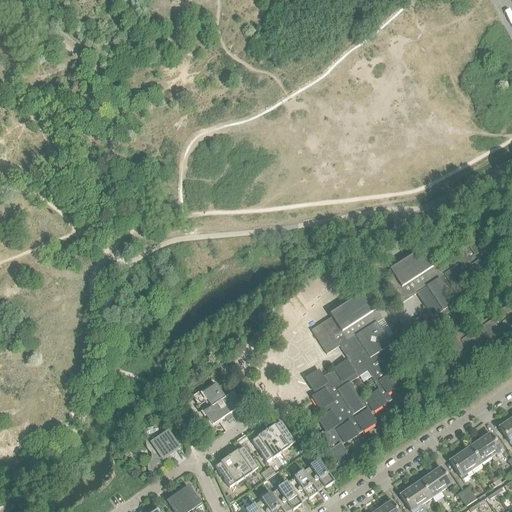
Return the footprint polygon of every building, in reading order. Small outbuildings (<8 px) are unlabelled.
[(511,201),(511,194),(498,192),(496,199),(511,201)] [(373,413),(392,401),(388,395),(400,387),(386,366),(438,332),(445,344),(441,347),(453,365),(441,373),(449,385),(467,373),(471,379),(484,371),(476,359),(473,360),(470,355),(506,331),(510,337),(511,335),(511,308),(510,305),(499,312),(476,328),(475,327),(473,329),(471,330),(468,324),(467,324),(447,292),(446,291),(452,288),(452,289),(471,277),(475,283),(493,271),(484,256),(483,257),(480,254),(487,249),(479,236),(453,254),(458,262),(440,273),(424,248),(389,271),(393,277),(386,281),(401,305),(409,300),(416,295),(429,315),(424,318),(422,316),(392,336),(393,338),(387,342),(376,324),(382,320),(364,293),(330,315),(332,318),(311,332),(326,356),(339,347),(344,356),(346,354),(350,360),(322,378),(318,372),(306,380),(314,393),(316,391),(318,395),(312,399),(324,417),(318,421),(326,433),(323,435),(322,433),(313,441),(329,458),(336,469),(350,459),(342,446),(375,424),(369,414),(372,412),(373,413)] [(242,407),(233,393),(225,399),(216,386),(202,395),(212,408),(203,414),(212,427),(242,407)] [(511,426),(509,422),(499,429),(511,447),(511,426)] [(297,448),(289,436),(286,432),(286,431),(280,423),(275,427),(274,427),(266,432),(281,454),(289,449),(291,452),(297,448)] [(281,454),(266,432),(257,438),(258,439),(252,443),(258,451),(261,455),(266,464),(272,460),(281,454)] [(169,457),(179,450),(168,434),(162,438),(161,436),(160,435),(149,438),(150,439),(149,440),(148,442),(148,444),(148,446),(148,448),(149,449),(152,452),(153,454),(153,456),(153,458),(153,459),(153,461),(151,464),(150,466),(150,468),(150,470),(150,472),(151,473),(152,475),(153,475),(172,462),(169,457)] [(503,454),(490,435),(480,442),(491,459),(495,456),(497,458),(503,454)] [(491,459),(480,442),(479,440),(473,444),(474,446),(470,449),(481,466),(491,459)] [(258,470),(252,461),(249,457),(243,449),(238,453),(237,452),(229,458),(244,480),(252,474),(258,470)] [(481,466),(470,449),(465,452),(464,450),(458,454),(459,456),(471,472),(481,466)] [(471,472),(459,456),(449,463),(462,481),(468,477),(467,475),(471,472)] [(244,480),(229,458),(220,464),(221,464),(215,468),(221,477),(221,476),(224,481),(223,481),(229,489),(235,485),(235,486),(244,480)] [(334,484),(319,463),(311,469),(310,468),(302,474),(303,475),(317,495),(316,493),(320,490),(323,488),(325,490),(334,484)] [(274,474),(270,468),(265,471),(270,477),(274,474)] [(453,487),(440,469),(430,476),(441,493),(446,490),(447,491),(453,487)] [(270,477),(265,471),(261,475),(265,481),(270,477)] [(441,493),(430,476),(429,474),(423,478),(425,480),(420,483),(432,499),(441,493)] [(317,495),(303,475),(295,480),(294,479),(286,485),(286,486),(301,506),(300,504),(304,501),(307,499),(309,501),(317,495)] [(432,499),(420,483),(416,486),(414,484),(408,488),(410,490),(422,506),(432,499)] [(292,511),(301,506),(286,486),(279,491),(278,490),(270,496),(270,497),(280,511),(288,511),(291,510),(292,511)] [(196,500),(188,489),(185,491),(184,488),(176,493),(189,511),(190,511),(195,509),(196,510),(202,506),(198,499),(196,500)] [(476,501),(468,488),(463,492),(471,504),(476,501)] [(422,506),(410,490),(400,497),(410,511),(417,511),(418,511),(417,509),(422,506)] [(471,504),(463,492),(458,495),(466,508),(471,504)] [(189,511),(176,493),(169,498),(170,501),(168,503),(173,511),(189,511)] [(234,502),(229,495),(225,498),(229,505),(234,502)] [(280,511),(270,497),(263,502),(262,501),(254,507),(254,508),(256,511),(280,511)] [(397,511),(391,503),(381,510),(382,511),(397,511)]
